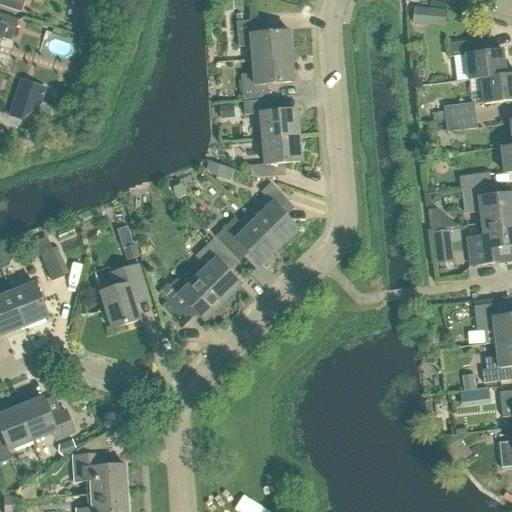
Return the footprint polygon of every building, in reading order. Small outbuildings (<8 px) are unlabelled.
[(0,0),(0,7),(21,14),(25,0),(0,0)] [(413,11),(412,26),(429,27),(429,12),(413,11)] [(0,45),(2,40),(11,43),(18,21),(0,15),(0,45)] [(252,63),(292,59),(290,33),(263,35),(262,22),(237,24),(239,49),(250,48),(252,63)] [(478,81),(505,77),(502,52),(474,55),(473,43),(447,46),(448,59),(452,58),(464,57),(467,82),(478,81)] [(467,82),(464,57),(452,58),(455,83),(467,82)] [(292,59),(252,63),(253,76),(241,77),(243,101),(269,99),(268,86),(294,84),(292,59)] [(511,76),(505,77),(478,81),(482,107),(511,102),(511,76)] [(42,105),(47,89),(21,80),(9,117),(23,121),(42,105)] [(262,141),(299,138),(296,112),(271,114),(270,102),(243,104),(245,117),(260,116),(262,141)] [(233,105),(220,106),(221,118),(233,117),(233,105)] [(446,121),(476,118),(474,105),(444,109),(445,113),(446,121)] [(445,113),(432,115),(433,122),(446,121),(445,113)] [(476,118),(446,121),(447,134),(478,130),(476,118)] [(299,138),(262,141),(265,167),(249,168),(250,177),(261,180),(274,179),(273,166),(301,164),(299,138)] [(511,149),(501,151),(504,176),(511,174),(511,149)] [(226,168),(223,167),(213,164),(210,175),(222,179),(226,168)] [(463,192),(488,189),(489,188),(488,176),(458,179),(460,192),(463,192)] [(177,197),(186,194),(183,184),(173,188),(177,197)] [(246,216),(279,249),(298,231),(280,213),(289,204),(271,185),(261,194),(265,197),(246,216)] [(482,226),(511,222),(511,195),(489,198),(488,189),(463,192),(466,216),(481,214),(482,226)] [(261,267),(279,249),(246,216),(239,223),(235,219),(216,238),(234,258),(243,249),(261,267)] [(470,269),(511,263),(511,248),(511,222),(482,226),(484,238),(467,240),(470,269)] [(197,279),(222,305),(241,286),(223,268),(232,260),(213,241),(196,258),(207,269),(197,279)] [(450,243),(433,245),(434,252),(436,267),(453,265),(451,247),(450,243)] [(127,263),(141,259),(138,247),(124,251),(127,263)] [(51,250),(39,255),(51,284),(63,279),(51,250)] [(111,331),(139,323),(134,306),(148,302),(138,267),(110,276),(115,290),(100,295),(111,331)] [(204,323),(222,305),(197,279),(188,288),(183,283),(176,282),(170,288),(167,286),(158,295),(167,304),(163,308),(184,330),(197,316),(204,323)] [(10,295),(24,328),(48,319),(34,285),(10,295)] [(0,337),(24,328),(10,295),(0,298),(0,337)] [(494,345),(511,342),(511,316),(501,318),(499,305),(473,309),(476,332),(492,330),(494,345)] [(511,342),(494,345),(496,359),(485,360),(486,371),(481,372),(483,384),(509,381),(507,369),(511,368),(511,342)] [(464,390),(476,389),(475,377),(463,378),(464,390)] [(511,392),(499,394),(502,420),(511,418),(511,392)] [(19,409),(32,443),(56,433),(59,441),(74,435),(65,412),(50,418),(43,399),(19,409)] [(8,452),(32,443),(19,409),(0,417),(0,432),(2,438),(0,438),(0,461),(1,465),(12,461),(8,452)] [(511,431),(511,442),(498,444),(501,469),(511,467),(511,431)] [(72,440),(58,445),(62,455),(76,450),(72,440)] [(91,497),(127,494),(125,467),(103,468),(102,456),(73,458),(74,484),(90,483),(91,497)] [(128,511),(127,494),(91,497),(92,510),(76,511),(128,511)] [(511,499),(504,495),(501,500),(511,506),(511,499)] [(4,511),(15,511),(15,499),(4,499),(4,511)]
